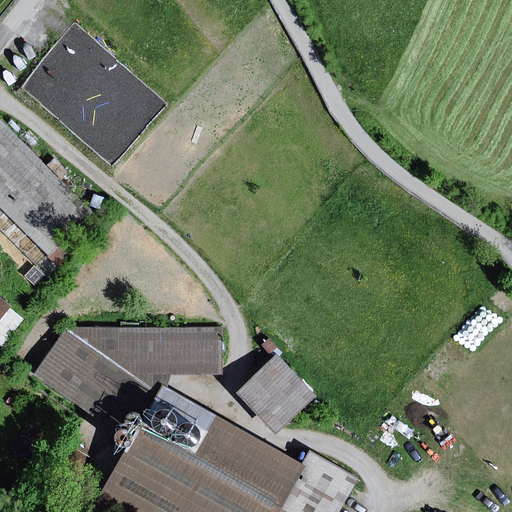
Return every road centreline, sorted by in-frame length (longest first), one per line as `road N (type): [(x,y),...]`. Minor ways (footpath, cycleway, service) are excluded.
road 1 (track): [(374,511),(370,478),(347,453),(263,427),(236,409),(236,340),(222,291),(171,234),(0,100)]
road 2 (unclassified): [(279,0),(367,149),(511,249)]
